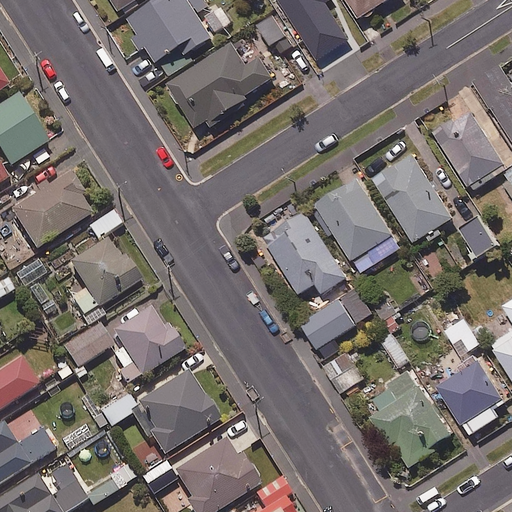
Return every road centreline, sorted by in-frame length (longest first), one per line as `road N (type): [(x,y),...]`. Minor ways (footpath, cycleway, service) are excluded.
road 1 (residential): [(176,221),(511,6)]
road 2 (residential): [(362,511),(176,221)]
road 3 (residential): [(176,221),(37,0)]
